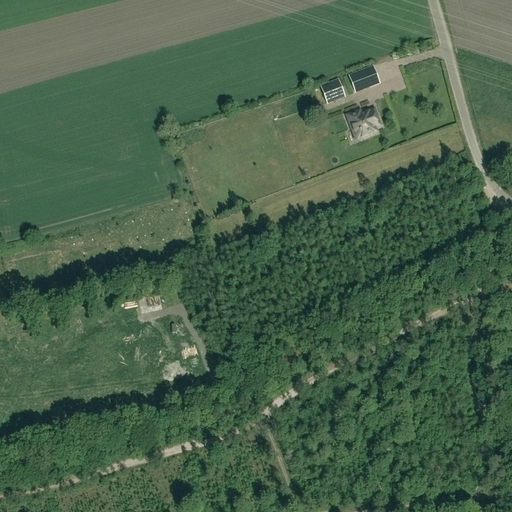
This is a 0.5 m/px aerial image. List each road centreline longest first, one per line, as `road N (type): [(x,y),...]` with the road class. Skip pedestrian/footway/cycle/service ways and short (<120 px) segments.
road 1 (track): [(0,495),(244,427),(308,382),(487,287)]
road 2 (residential): [(511,205),(479,165),(432,0)]
road 3 (track): [(487,287),(477,365),(481,397),(502,437),(501,494)]
road 4 (track): [(501,494),(360,511)]
